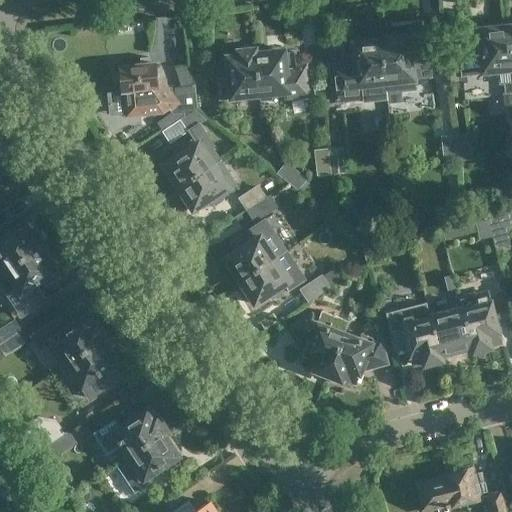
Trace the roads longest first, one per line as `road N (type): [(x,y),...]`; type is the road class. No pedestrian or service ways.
road 1 (residential): [(303,488),(182,320),(18,71),(0,31)]
road 2 (residential): [(303,488),(359,443),(511,400)]
